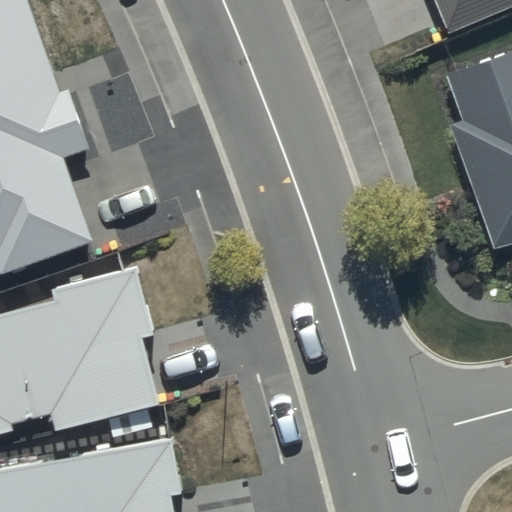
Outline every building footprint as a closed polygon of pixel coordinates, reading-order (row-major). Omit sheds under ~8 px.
[(59,91),(26,0),(0,0),(0,273),(91,240),(63,157),(89,146),(69,89),(59,91)] [(511,0),(433,0),(450,37),(511,9),(511,0)] [(511,49),(446,73),(464,121),(449,125),(493,248),(511,242),(511,49)] [(155,334),(137,268),(51,289),(53,300),(0,314),(0,434),(13,431),(10,423),(49,415),(53,433),(159,405),(142,338),(155,334)] [(182,494),(172,440),(0,470),(0,511),(174,511),(171,496),(182,494)]
